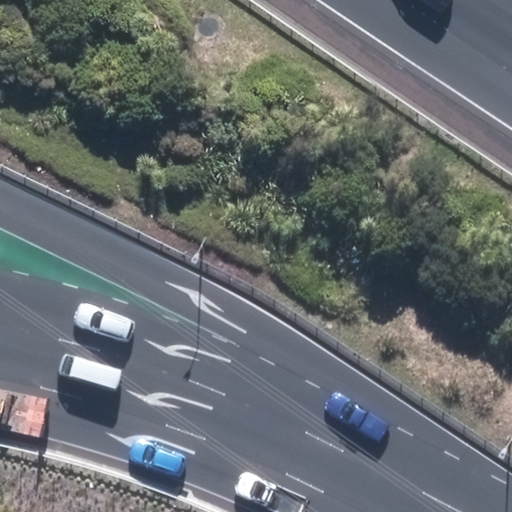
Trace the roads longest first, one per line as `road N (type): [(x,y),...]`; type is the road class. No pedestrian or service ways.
road 1 (motorway): [(386,478),(223,333),(0,226)]
road 2 (motorway): [(386,478),(0,367)]
road 3 (motorway): [(511,80),(396,0)]
